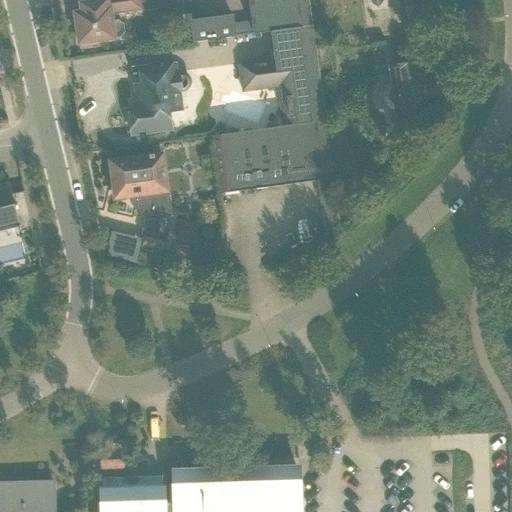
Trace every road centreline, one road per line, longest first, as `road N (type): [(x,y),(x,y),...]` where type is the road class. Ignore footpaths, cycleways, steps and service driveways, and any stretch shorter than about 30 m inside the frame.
road 1 (residential): [(65,367),(132,388),(297,319),(379,264),(428,219),(499,132),(511,103)]
road 2 (residential): [(65,367),(79,309),(78,251),(44,128)]
road 3 (residential): [(44,128),(14,0)]
